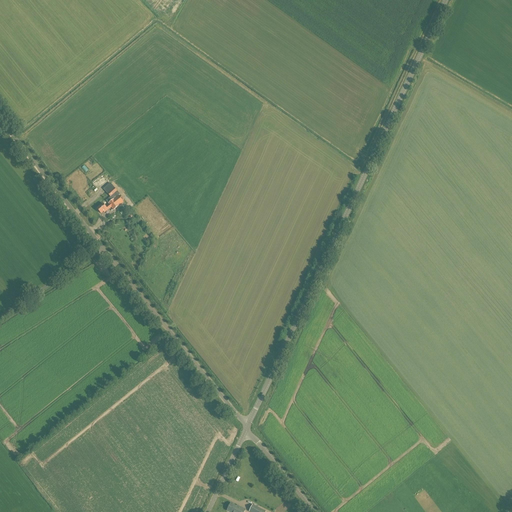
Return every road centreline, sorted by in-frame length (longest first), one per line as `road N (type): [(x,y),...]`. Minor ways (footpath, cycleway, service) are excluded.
road 1 (tertiary): [(248,424),(445,0)]
road 2 (unclassified): [(248,424),(103,249)]
road 3 (unclassified): [(103,249),(0,120)]
road 4 (unclassified): [(0,317),(103,249)]
